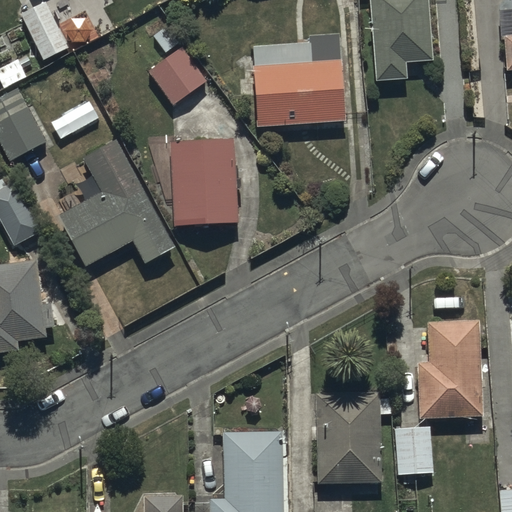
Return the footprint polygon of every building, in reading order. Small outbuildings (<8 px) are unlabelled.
[(428,0),(369,0),(373,81),(408,79),(407,61),(432,60),(428,0)] [(46,2),(22,15),(45,60),(93,36),(84,18),(60,30),(46,2)] [(309,42),(252,44),(255,126),(346,122),(341,34),(308,35),(309,42)] [(182,47),(148,71),(173,105),(207,81),(182,47)] [(17,88),(0,96),(0,145),(9,162),(46,143),(17,88)] [(174,138),(174,225),(239,226),(239,189),(242,189),(242,178),(236,178),(236,139),(174,138)] [(83,158),(93,176),(77,185),(86,200),(58,216),(87,268),(134,241),(147,263),(176,247),(115,141),(83,158)] [(42,231),(13,181),(0,188),(0,225),(13,248),(42,231)] [(36,262),(0,266),(0,353),(20,351),(18,339),(46,336),(45,328),(53,328),(50,303),(40,304),(36,262)] [(482,319),(427,320),(428,362),(417,362),(418,420),(484,419),(482,319)] [(382,392),(317,391),(316,483),(381,484),(382,392)] [(432,426),(396,426),(397,474),(433,473),(432,426)] [(283,511),(281,434),(281,430),(224,431),(226,498),(210,499),(210,511),(283,511)] [(511,511),(511,487),(500,487),(499,511),(511,511)] [(181,511),(181,495),(143,496),(142,511),(181,511)]
